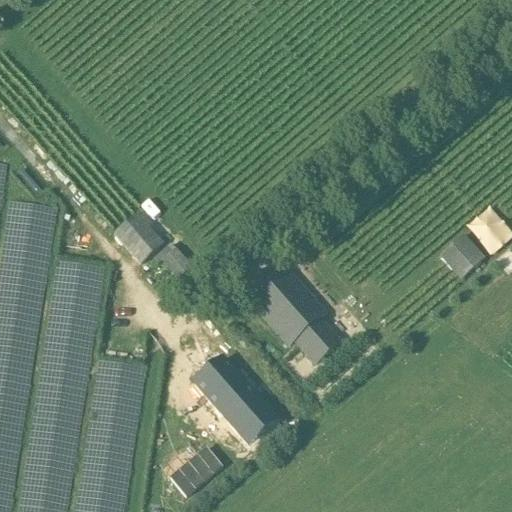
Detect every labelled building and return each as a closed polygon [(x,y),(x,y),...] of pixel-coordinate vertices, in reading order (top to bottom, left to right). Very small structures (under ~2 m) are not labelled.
[(462,281),(486,259),(463,235),(439,257),(462,281)] [(328,316),(287,270),(248,305),(288,351),(295,345),(315,368),(342,344),(322,321),(328,316)] [(229,441),(242,456),(271,432),(247,402),(250,399),(244,391),(240,394),(227,378),(197,402),(220,430),(224,427),(233,438),(229,441)] [(199,381),(189,390),(195,397),(206,389),(199,381)] [(206,447),(198,454),(187,442),(158,468),(186,500),(224,468),(206,447)]
